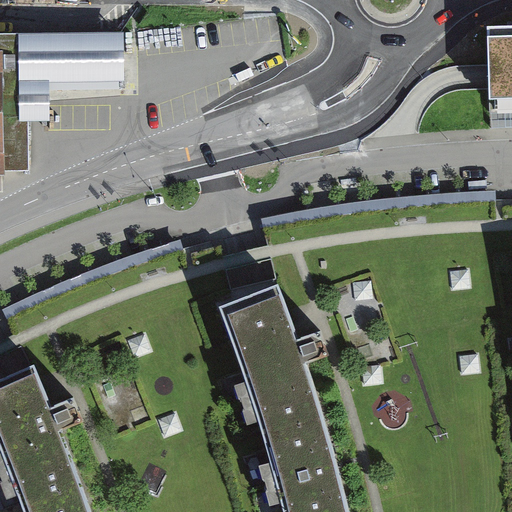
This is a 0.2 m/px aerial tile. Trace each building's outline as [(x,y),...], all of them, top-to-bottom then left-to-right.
[(511,30),(487,32),(489,100),(511,99),(511,30)] [(45,91),(118,91),(118,46),(10,46),(10,132),(45,132),(45,91)] [(259,235),(386,214),(489,212),(489,195),(385,197),(256,218),(259,235)] [(0,324),(0,325),(105,280),(179,259),(174,241),(100,263),(0,306),(0,324)] [(340,511),(274,296),(218,317),(281,511),(340,511)] [(76,511),(25,375),(0,386),(0,456),(19,511),(76,511)]
